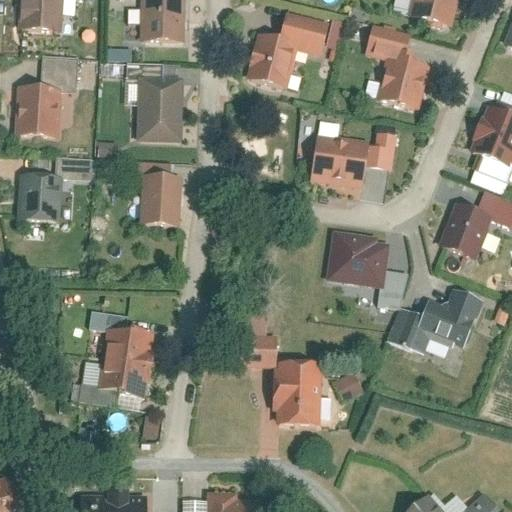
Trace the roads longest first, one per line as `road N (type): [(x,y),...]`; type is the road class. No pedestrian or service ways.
road 1 (residential): [(497,0),(420,189),(401,208),(384,215),(205,191)]
road 2 (residential): [(205,191),(171,463)]
road 3 (residential): [(226,0),(205,191)]
road 4 (residential): [(1,286),(39,461)]
road 5 (residential): [(171,463),(279,473),(314,489),(333,511)]
road 6 (residential): [(39,461),(171,463)]
